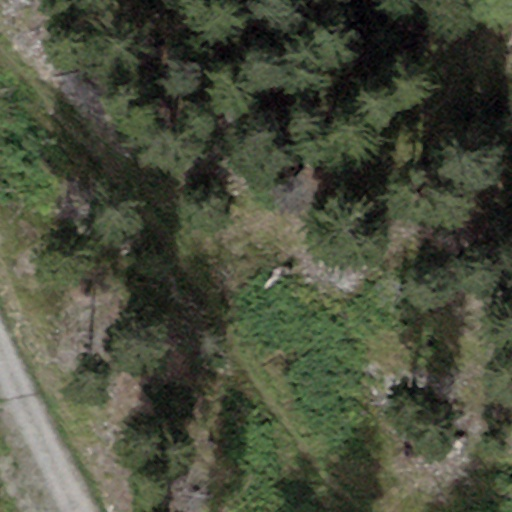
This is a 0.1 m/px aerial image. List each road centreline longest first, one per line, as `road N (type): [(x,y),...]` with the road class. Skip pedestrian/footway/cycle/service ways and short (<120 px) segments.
road 1 (track): [(0,43),(44,82),(347,511)]
road 2 (track): [(67,511),(0,333)]
